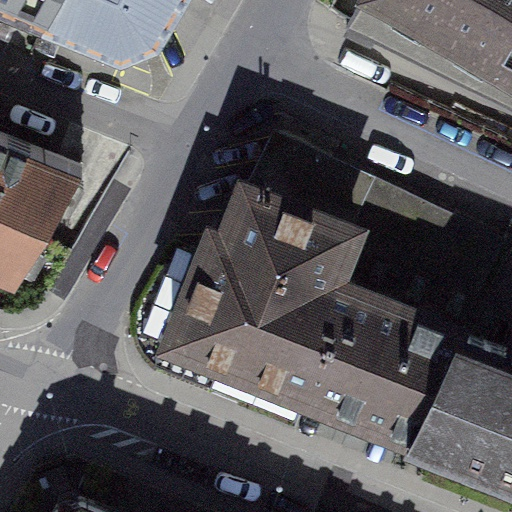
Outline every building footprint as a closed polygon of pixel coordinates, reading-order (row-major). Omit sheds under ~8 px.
[(0,0),(5,2),(43,18),(52,0),(0,0)] [(52,0),(43,18),(120,49),(154,36),(175,0),(52,0)] [(511,103),(511,0),(359,0),(346,24),(394,47),(511,103)] [(389,295),(463,324),(504,238),(358,169),(275,130),(250,181),(353,221),(332,272),(389,295)] [(0,269),(15,276),(15,274),(47,287),(67,253),(38,236),(80,164),(0,132),(0,269)] [(389,295),(332,272),(353,221),(250,181),(245,179),(216,254),(204,249),(171,333),(219,352),(312,388),(353,283),(388,297),(389,295)] [(462,330),(465,325),(463,324),(389,295),(388,297),(353,283),(312,388),(362,408),(412,428),(410,433),(412,434),(462,330)] [(511,473),(511,349),(462,330),(412,434),(468,456),(511,473)] [(124,511),(118,510),(81,495),(56,503),(50,511),(124,511)]
